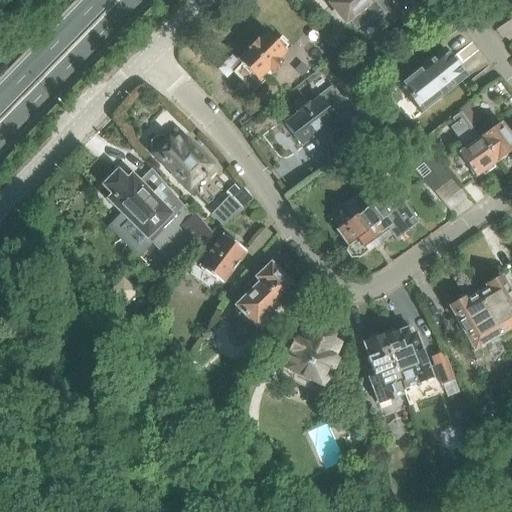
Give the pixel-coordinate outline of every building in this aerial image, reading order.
[(334,0),(336,1),(331,5),(345,23),(349,20),(357,30),(371,18),(380,30),(399,14),(388,0),(334,0)] [(275,43),(264,32),(236,61),(240,65),(232,73),(252,93),(282,63),(279,60),(286,54),(285,53),(291,47),(281,37),(275,43)] [(467,78),(443,48),(397,85),(420,115),(467,78)] [(364,57),(348,71),(363,88),(379,74),(364,57)] [(307,104),(298,111),(296,113),(297,114),(284,124),(301,147),(316,135),(325,146),(353,125),(345,114),(348,111),(331,88),(309,105),(307,104)] [(465,119),(472,129),(478,125),(466,107),(459,111),(461,113),(465,119)] [(455,125),(450,129),(462,146),(477,135),(472,129),(465,119),(461,113),(451,120),(455,125)] [(388,147),(402,135),(391,123),(377,135),(388,147)] [(479,139),(496,163),(511,151),(511,140),(500,124),(479,139)] [(150,142),(150,150),(154,154),(153,154),(187,189),(201,175),(205,179),(213,170),(176,132),(167,141),(163,137),(155,137),(150,142)] [(340,138),(328,147),(336,157),(348,148),(340,138)] [(475,178),(496,163),(479,139),(458,154),(475,178)] [(455,184),(436,158),(418,172),(437,197),(455,184)] [(145,262),(171,236),(186,221),(176,212),(181,207),(167,189),(160,196),(146,182),(141,187),(131,177),(126,182),(117,173),(104,186),(113,196),(108,200),(125,217),(112,230),(145,262)] [(354,219),(336,231),(348,246),(345,252),(350,259),(357,259),(357,260),(367,253),(368,254),(392,235),(396,240),(410,230),(410,229),(418,223),(411,215),(412,214),(394,190),(385,196),(370,208),(360,195),(344,207),(354,219)] [(224,227),(241,210),(229,198),(212,215),(224,227)] [(186,221),(171,236),(194,259),(201,252),(213,236),(212,234),(193,213),(186,221)] [(246,253),(221,235),(197,267),(222,285),(246,253)] [(235,308),(232,311),(234,319),(249,334),(255,328),(294,289),(270,264),(254,279),(258,283),(234,307),(235,308)] [(497,337),(511,328),(511,303),(498,279),(473,293),(497,337)] [(471,351),(497,337),(473,293),(447,308),(471,351)] [(148,297),(143,297),(131,307),(139,316),(154,304),(148,297)] [(334,358),(340,344),(332,340),(334,336),(315,327),(313,331),(304,327),(298,341),(294,339),(280,368),(290,373),(287,380),(320,395),(337,360),(334,358)] [(384,338),(402,391),(432,380),(415,334),(409,336),(407,329),(384,338)] [(402,391),(384,338),(382,338),(382,337),(362,344),(368,359),(366,359),(372,376),(367,378),(377,406),(404,396),(402,391)] [(459,393),(454,381),(444,353),(432,357),(442,385),(447,398),(459,393)] [(479,424),(485,438),(492,451),(506,444),(493,417),(479,424)] [(456,497),(450,487),(439,494),(445,504),(456,497)] [(419,511),(431,511),(440,508),(435,496),(416,505),(419,511)]
